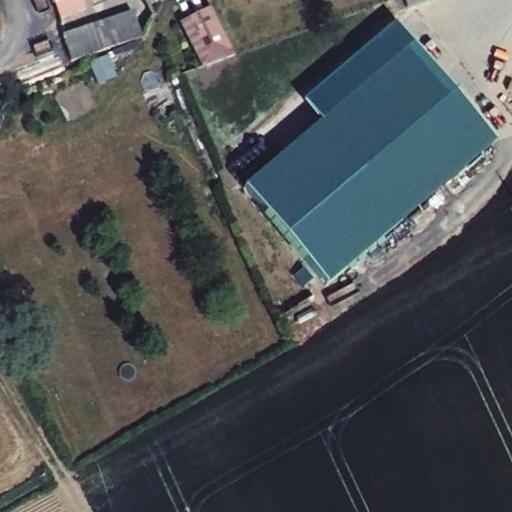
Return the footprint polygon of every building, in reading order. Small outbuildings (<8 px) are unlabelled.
[(55,0),(56,2),(59,8),(77,40),(98,30),(83,0),(55,0)] [(145,8),(141,0),(125,0),(132,15),(145,8)] [(397,4),(388,7),(362,17),(367,34),(403,21),(399,9),(397,4)] [(145,8),(132,15),(135,22),(149,16),(145,8)] [(225,46),(215,24),(186,38),(205,83),(237,70),(225,46)] [(141,52),(132,27),(79,46),(88,70),(141,52)] [(414,59),(247,204),(329,299),(497,154),(414,59)]
